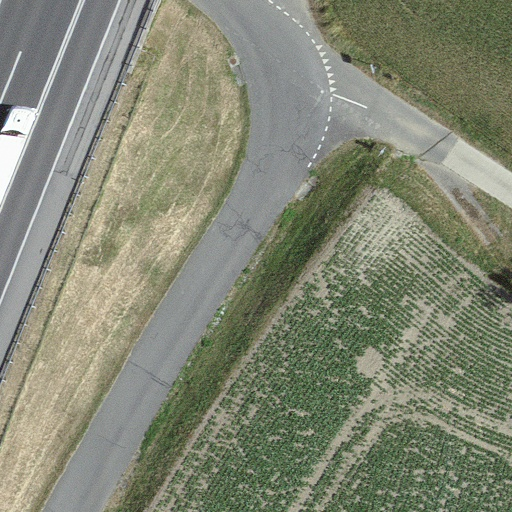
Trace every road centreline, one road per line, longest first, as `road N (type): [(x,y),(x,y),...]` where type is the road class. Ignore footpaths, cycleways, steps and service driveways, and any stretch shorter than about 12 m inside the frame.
road 1 (tertiary): [(74,511),(257,204),(285,139),(291,113),(284,62),(223,0)]
road 2 (motorway): [(0,142),(44,0)]
road 3 (track): [(425,138),(511,259)]
